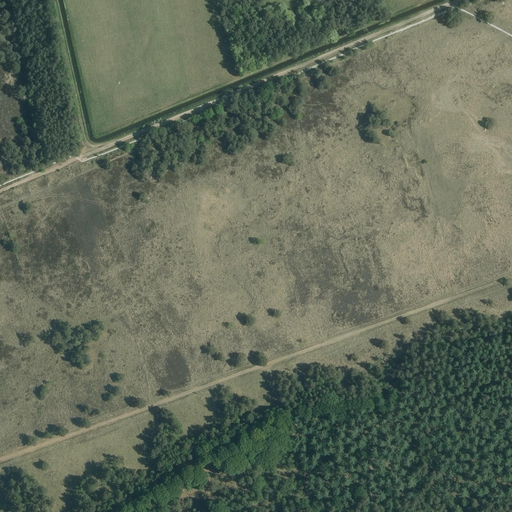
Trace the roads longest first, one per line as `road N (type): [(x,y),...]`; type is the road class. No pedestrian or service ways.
road 1 (track): [(0,459),(511,277)]
road 2 (track): [(86,155),(460,0)]
road 3 (track): [(511,493),(365,494),(347,503),(305,497)]
road 4 (track): [(52,0),(86,155)]
road 5 (track): [(266,364),(305,497)]
